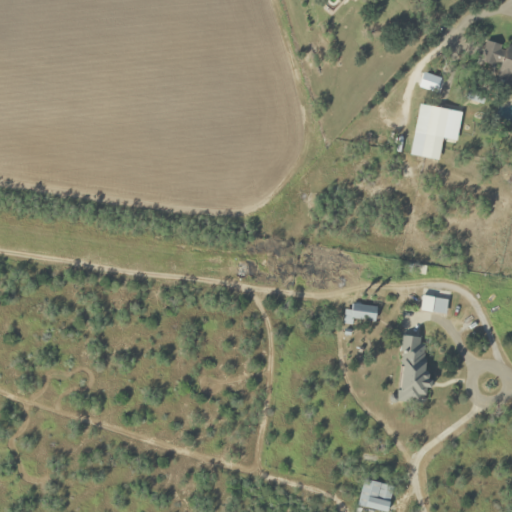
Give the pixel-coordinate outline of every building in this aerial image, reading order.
[(480,64),(499,66),(501,44),(482,42),(480,64)] [(495,85),(510,88),(511,81),(511,46),(506,45),(495,85)] [(448,110),(418,104),(412,133),(442,139),(448,110)] [(377,308),(352,303),(349,318),(374,323),(377,308)] [(425,401),(425,337),(399,337),(399,401),(425,401)] [(357,507),(383,511),(386,511),(391,487),(361,481),(357,507)]
